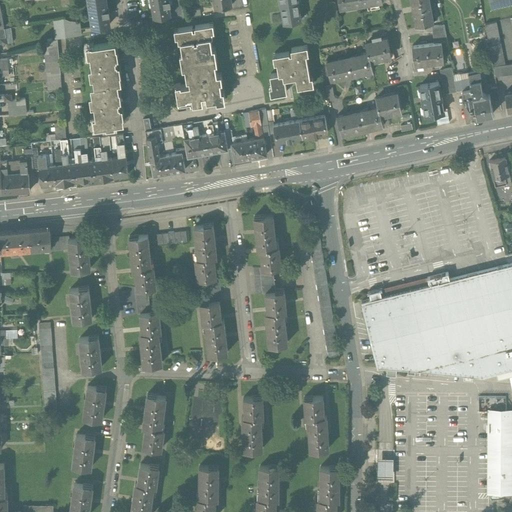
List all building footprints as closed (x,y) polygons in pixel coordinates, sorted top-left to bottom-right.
[(105,0),(97,0),(89,1),(93,27),(110,24),(108,14),(109,14),(108,9),(107,9),(105,0)] [(150,0),(154,17),(171,14),(169,4),(170,4),(169,0),(150,0)] [(297,0),(280,0),(284,22),(301,20),(297,0)] [(410,0),(416,26),(433,23),(429,0),(410,0)] [(511,0),(488,0),(491,10),(511,5),(511,0)] [(79,22),(65,23),(66,38),(81,35),(79,22)] [(496,22),(485,25),(488,44),(500,42),(496,22)] [(210,23),(195,26),(196,29),(193,29),(192,26),(178,29),(179,36),(178,36),(179,42),(181,41),(183,52),(184,52),(186,68),(185,68),(187,80),(189,79),(190,84),(181,86),(180,84),(172,85),(174,95),(177,95),(178,105),(186,104),(186,105),(191,104),(191,103),(198,102),(198,103),(203,102),(201,94),(204,94),(206,93),(207,100),(221,98),(220,90),(221,90),(220,81),(219,81),(217,74),(215,63),(214,63),(211,47),(212,47),(211,36),(213,36),(212,31),(211,31),(210,23)] [(444,25),(432,26),(434,44),(441,43),(441,44),(447,43),(444,25)] [(387,38),(373,41),(373,44),(366,45),(368,52),(370,62),(383,58),(383,55),(390,53),(387,38)] [(58,40),(44,44),(46,62),(60,60),(58,40)] [(115,42),(90,46),(92,55),(91,55),(93,67),(90,67),(91,78),(94,77),(95,86),(91,86),(93,95),(90,95),(92,106),(95,105),(97,117),(98,125),(115,123),(124,122),(123,115),(120,116),(120,114),(121,114),(120,105),(119,106),(118,101),(119,101),(118,92),(117,93),(116,91),(119,90),(118,82),(121,82),(120,73),(118,74),(117,71),(118,71),(117,63),(116,63),(115,58),(116,58),(115,50),(114,50),(114,48),(116,48),(115,42)] [(500,42),(488,44),(493,66),(504,65),(500,42)] [(434,44),(412,47),(414,66),(443,62),(441,44),(441,43),(434,44)] [(304,46),(291,48),(292,53),(289,54),(289,52),(277,54),(278,62),(277,62),(279,73),(270,75),(272,87),(272,86),(274,94),(287,92),(285,82),(296,80),(297,86),(310,84),(309,77),(306,54),(305,54),(304,46)] [(368,52),(354,55),(355,56),(347,57),(352,76),(365,73),(364,70),(372,68),(370,62),(368,52)] [(347,57),(340,59),(340,58),(326,61),(330,77),(338,76),(338,79),(352,76),(347,57)] [(0,69),(2,69),(9,68),(8,59),(0,59),(0,69)] [(60,60),(46,62),(47,82),(62,81),(60,60)] [(504,65),(493,66),(495,77),(511,74),(511,63),(511,64),(504,65)] [(452,68),(440,70),(442,81),(454,79),(452,68)] [(478,72),(468,73),(470,82),(480,80),(478,72)] [(454,79),(442,81),(445,94),(456,92),(454,79)] [(480,80),(470,82),(471,88),(473,97),(473,98),(486,95),(482,94),(480,80)] [(62,81),(47,82),(48,90),(62,88),(62,81)] [(438,82),(420,86),(425,115),(444,111),(438,82)] [(465,89),(462,90),(463,99),(473,97),(471,88),(465,89)] [(397,92),(383,95),(383,96),(376,98),(378,106),(380,116),(394,113),(393,110),(401,108),(397,92)] [(486,95),(473,98),(477,117),(493,113),(489,95),(486,95)] [(463,99),(467,119),(477,117),(473,98),(473,97),(463,99)] [(16,106),(9,106),(9,116),(26,114),(26,105),(16,106)] [(378,106),(365,109),(365,110),(358,112),(362,130),(375,127),(375,124),(382,122),(380,116),(378,106)] [(351,113),(337,116),(340,131),(348,130),(349,133),(362,130),(358,112),(351,114),(351,113)] [(325,115),(299,120),(302,137),(312,135),(313,136),(318,135),(317,134),(328,132),(325,115)] [(149,118),(143,119),(145,131),(151,130),(149,118)] [(299,120),(274,124),(277,141),(287,140),(287,141),(292,140),(292,139),(302,137),(299,120)] [(260,124),(254,125),(256,137),(263,136),(260,124)] [(151,130),(145,131),(146,137),(156,135),(157,142),(160,142),(157,128),(151,130)] [(219,131),(214,132),(217,150),(228,149),(228,148),(225,135),(224,130),(219,131)] [(209,133),(204,134),(208,152),(217,150),(214,132),(209,133)] [(199,135),(195,135),(198,154),(208,152),(204,134),(199,135)] [(157,142),(156,135),(146,137),(154,175),(169,172),(166,154),(160,156),(157,142)] [(190,136),(184,137),(185,143),(188,155),(188,156),(198,154),(195,135),(190,136)] [(256,137),(247,139),(250,157),(266,154),(263,136),(256,137)] [(232,142),(231,142),(232,147),(235,160),(250,157),(247,139),(232,142)] [(124,143),(117,144),(119,157),(126,156),(124,143)] [(62,149),(55,150),(57,164),(53,165),(55,183),(66,182),(63,163),(62,155),(62,149)] [(181,152),(166,154),(169,172),(185,170),(183,156),(182,152),(181,152)] [(45,153),(38,154),(40,166),(47,166),(45,153)] [(119,157),(112,157),(114,176),(128,174),(126,156),(119,157)] [(108,158),(102,159),(104,177),(114,176),(112,157),(108,158)] [(97,159),(92,160),(94,178),(104,177),(102,159),(97,159)] [(507,159),(492,162),(495,178),(510,175),(507,159)] [(88,160),(82,161),(85,179),(94,178),(92,160),(88,160)] [(0,164),(0,168),(0,193),(16,192),(14,173),(8,174),(7,161),(0,162),(0,161),(0,164)] [(77,161),(73,162),(75,180),(85,179),(82,161),(77,161)] [(69,162),(63,163),(66,182),(75,181),(75,180),(73,162),(69,162)] [(40,166),(39,167),(42,185),(55,183),(53,165),(47,166),(40,166)] [(21,173),(14,173),(16,192),(30,190),(28,172),(21,173)] [(273,215),(263,216),(263,217),(254,218),(258,249),(260,248),(262,267),(263,268),(272,267),(272,265),(281,264),(279,246),(276,246),(273,215)] [(213,226),(203,227),(203,225),(194,226),(198,257),(195,258),(197,276),(206,275),(206,277),(216,276),(216,275),(214,256),(216,256),(213,226)] [(49,227),(30,229),(31,248),(50,246),(51,246),(50,238),(49,227)] [(30,229),(0,231),(0,246),(0,251),(13,250),(13,252),(18,251),(18,249),(31,248),(30,229)] [(186,230),(156,233),(158,245),(187,241),(186,230)] [(138,237),(129,238),(132,268),(135,268),(137,288),(147,287),(147,285),(155,284),(153,265),(151,266),(147,234),(138,235),(138,237)] [(69,235),(50,238),(51,246),(50,246),(50,250),(69,247),(68,238),(69,238),(69,235)] [(78,239),(77,237),(69,238),(68,238),(69,247),(72,269),(81,268),(81,267),(90,266),(87,238),(78,239)] [(328,285),(320,238),(309,240),(317,287),(328,285)] [(511,263),(449,279),(448,273),(427,278),(429,285),(381,297),(380,290),(370,293),(371,299),(361,302),(377,366),(380,365),(386,366),(385,376),(395,377),(396,367),(464,373),(463,379),(472,380),(473,374),(481,374),(487,373),(488,377),(496,375),(497,379),(511,375),(511,263)] [(272,267),(263,268),(262,267),(260,268),(263,293),(265,292),(275,291),(272,267)] [(206,277),(208,302),(209,302),(219,300),(219,301),(221,301),(218,275),(216,275),(216,276),(206,277)] [(429,285),(427,278),(380,290),(381,297),(429,285)] [(328,285),(317,287),(328,352),(338,350),(328,285)] [(79,287),(70,288),(73,319),(83,318),(82,317),(92,316),(88,288),(79,289),(79,287)] [(137,288),(135,288),(138,313),(140,313),(150,311),(147,287),(137,288)] [(284,292),(275,293),(275,291),(265,292),(268,312),(265,312),(268,343),(278,342),(278,344),(287,343),(284,311),(286,311),(284,292)] [(219,300),(209,302),(209,303),(200,304),(202,323),(205,322),(209,354),(218,353),(218,351),(227,350),(223,319),(221,320),(219,301),(219,300)] [(150,311),(140,313),(142,332),(139,333),(143,363),(152,362),(152,364),(162,363),(158,331),(161,331),(159,312),(150,313),(150,311)] [(50,322),(39,323),(46,411),(57,410),(50,322)] [(98,338),(89,339),(89,337),(79,338),(83,369),(92,368),(92,366),(101,365),(98,338)] [(96,388),(87,387),(83,417),(92,419),(93,417),(102,418),(105,391),(96,390),(96,388)] [(156,397),(146,396),(142,427),(145,427),(142,447),(152,448),(152,447),(161,448),(163,429),(161,429),(165,397),(156,396),(156,397)] [(253,399),(253,397),(243,397),(244,417),(242,417),(243,448),(253,448),(253,449),(262,449),(261,417),(263,417),(262,398),(253,399)] [(322,397),(312,397),(313,399),(304,400),(305,418),(308,418),(310,450),(319,449),(319,448),(328,447),(326,416),(324,416),(322,397)] [(511,484),(511,411),(489,411),(488,491),(511,492),(511,484)] [(85,436),(76,435),(72,466),(81,467),(81,466),(91,467),(94,439),(85,438),(85,436)] [(393,457),(377,458),(377,476),(393,476),(393,457)] [(150,466),(140,465),(137,484),(135,484),(130,511),(149,511),(153,487),(156,487),(158,469),(150,468),(150,466)] [(208,467),(199,467),(199,498),(196,498),(195,511),(214,511),(215,499),(217,499),(218,468),(208,468),(208,467)] [(269,467),(260,467),(259,499),(257,499),(256,511),(275,511),(276,499),(278,499),(278,469),(269,469),(269,467)] [(329,467),(320,467),(320,499),(317,499),(317,511),(335,511),(336,500),(338,500),(339,469),(329,469),(329,467)] [(83,486),(74,484),(70,511),(88,511),(92,488),(83,487),(83,486)]
